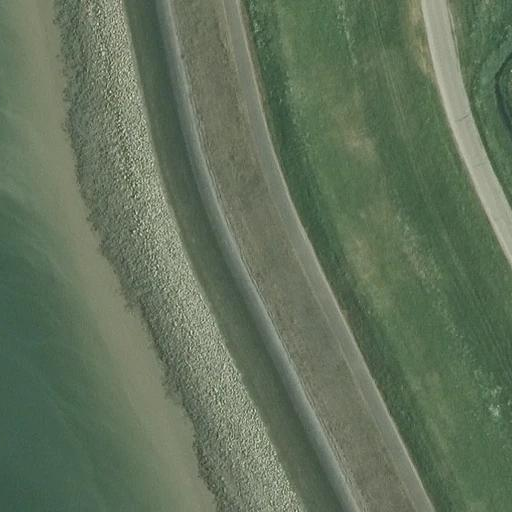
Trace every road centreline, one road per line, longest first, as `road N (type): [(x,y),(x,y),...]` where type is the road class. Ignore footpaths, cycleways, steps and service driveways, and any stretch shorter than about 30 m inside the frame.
road 1 (unclassified): [(425,511),(285,232),(262,162),(230,0)]
road 2 (residential): [(511,242),(463,129),(436,0)]
